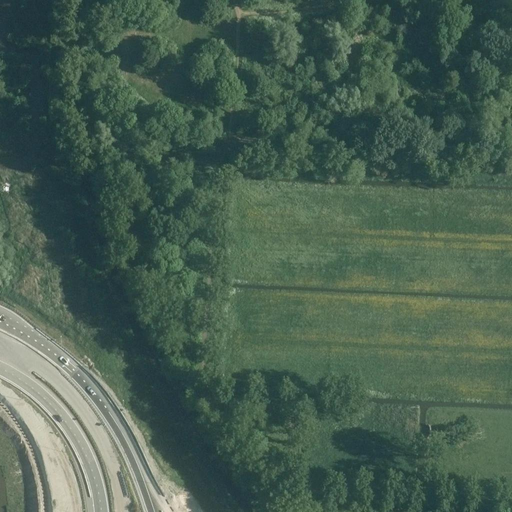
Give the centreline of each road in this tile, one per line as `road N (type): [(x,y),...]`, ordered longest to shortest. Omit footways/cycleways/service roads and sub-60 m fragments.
road 1 (motorway): [(170,511),(92,389),(0,320)]
road 2 (motorway): [(0,376),(35,411),(56,449),(69,511)]
